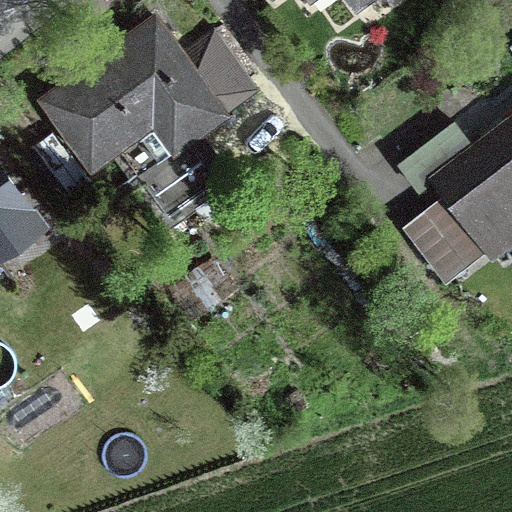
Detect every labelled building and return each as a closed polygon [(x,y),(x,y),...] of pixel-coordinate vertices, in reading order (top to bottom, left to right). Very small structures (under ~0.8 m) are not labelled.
[(203,127),(259,85),(214,24),(186,44),(156,5),(36,93),(91,166),(109,153),(166,230),(239,176),(203,127)] [(511,118),(477,145),(455,115),(396,159),(420,190),(433,180),(441,191),(401,221),(444,277),(511,225),(511,118)] [(35,148),(72,194),(91,178),(55,133),(35,148)] [(0,254),(50,217),(0,149),(0,268),(1,267),(0,265),(0,254)] [(299,212),(366,308),(377,300),(310,204),(299,212)] [(189,317),(237,283),(215,251),(166,286),(189,317)] [(93,305),(103,322),(113,315),(103,299),(93,305)]
